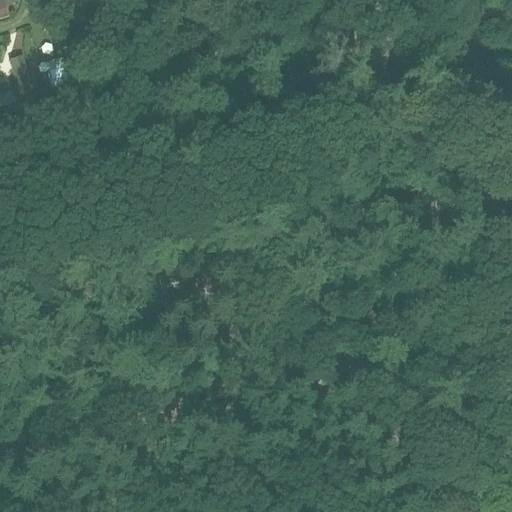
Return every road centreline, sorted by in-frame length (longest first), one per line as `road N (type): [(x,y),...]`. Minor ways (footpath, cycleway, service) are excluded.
road 1 (track): [(491,511),(483,476),(451,466),(337,384),(275,386),(0,445)]
road 2 (track): [(374,0),(385,95),(360,137),(327,160),(0,241)]
road 3 (track): [(483,476),(477,400),(490,291),(481,229),(461,185),(385,95)]
